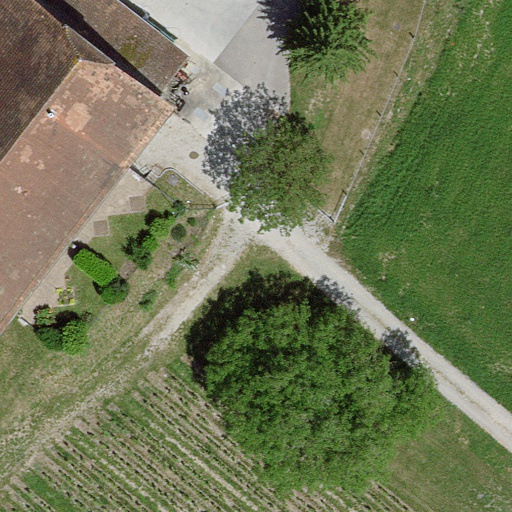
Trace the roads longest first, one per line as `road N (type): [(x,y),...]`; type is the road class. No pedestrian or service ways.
road 1 (track): [(511,428),(327,274),(248,189)]
road 2 (track): [(248,189),(235,172),(257,79),(256,45),(197,0)]
road 3 (track): [(169,318),(205,276),(248,189)]
